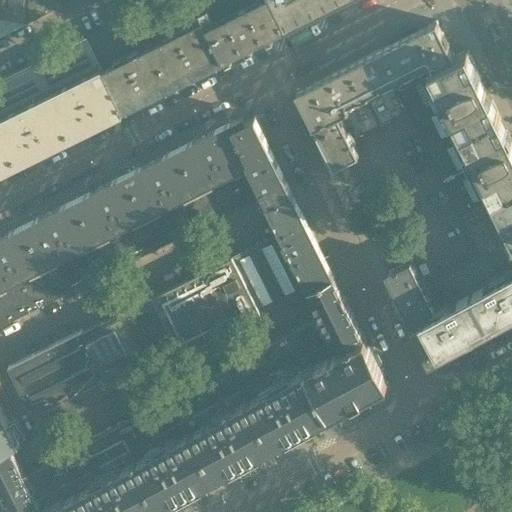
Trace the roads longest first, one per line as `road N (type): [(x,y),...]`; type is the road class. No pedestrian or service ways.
road 1 (residential): [(0,462),(362,275)]
road 2 (residential): [(0,349),(319,186)]
road 3 (residential): [(0,203),(262,74)]
road 4 (residential): [(362,275),(431,239),(386,152),(319,186)]
road 5 (residential): [(423,402),(221,511)]
road 6 (residential): [(262,74),(407,0)]
road 7 (residential): [(423,402),(362,275)]
road 8 (residential): [(319,186),(262,74)]
